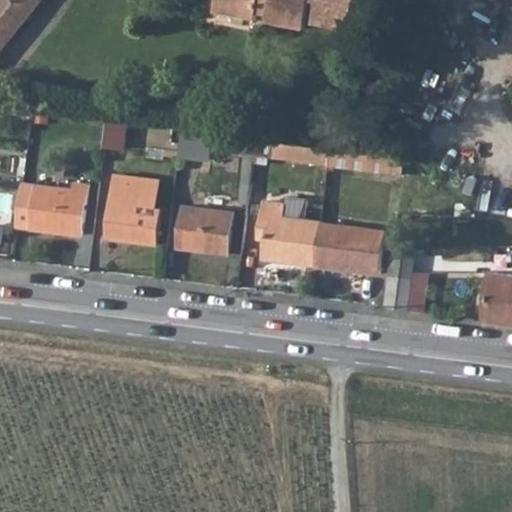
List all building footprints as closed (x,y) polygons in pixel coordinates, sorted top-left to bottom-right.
[(0,0),(0,49),(33,10),(21,0),(0,0)] [(21,0),(33,10),(41,0),(21,0)] [(217,0),(215,11),(256,19),(257,12),(267,14),(266,21),(304,29),(309,0),(310,0),(316,1),(311,23),(348,31),(353,0),(217,0)] [(128,123),(108,120),(105,144),(125,147),(128,123)] [(133,148),(136,124),(128,123),(125,147),(133,148)] [(214,134),(182,129),(179,156),(211,160),(213,149),(214,134)] [(227,151),(229,135),(214,134),(213,149),(227,151)] [(255,154),(256,139),(229,135),(227,151),(247,153),(255,154)] [(295,144),(256,139),(255,154),(269,156),(293,159),(295,144)] [(295,144),(293,159),(329,164),(331,148),(295,144)] [(352,167),(354,151),(331,148),(329,164),(352,167)] [(403,174),(405,158),(380,155),(354,151),(352,167),(403,174)] [(247,153),(241,203),(249,203),(254,161),(255,154),(247,153)] [(255,154),(254,161),(268,164),(269,156),(255,154)] [(118,173),(110,233),(133,236),(133,240),(159,244),(163,208),(158,207),(161,179),(118,173)] [(75,189),(25,183),(19,226),(84,234),(90,184),(75,182),(75,189)] [(317,265),(322,221),(322,220),(305,217),(286,215),(287,202),(266,199),(262,230),(269,230),(269,238),(266,259),(317,265)] [(349,224),(322,221),(317,265),(382,273),(387,229),(389,220),(391,205),(352,199),(349,224)] [(305,217),(307,204),(287,202),(286,215),(305,217)] [(230,253),(235,211),(186,205),(181,246),(230,253)] [(262,230),(261,237),(269,238),(269,230),(262,230)] [(416,247),(394,247),(391,276),(401,277),(402,270),(413,271),(415,261),(415,255),(416,247)] [(416,247),(415,255),(424,256),(425,247),(416,247)] [(429,263),(415,261),(413,271),(408,309),(423,311),(429,263)] [(401,277),(391,276),(387,307),(408,309),(413,271),(402,270),(401,277)] [(511,273),(494,271),(489,319),(511,322),(511,273)]
